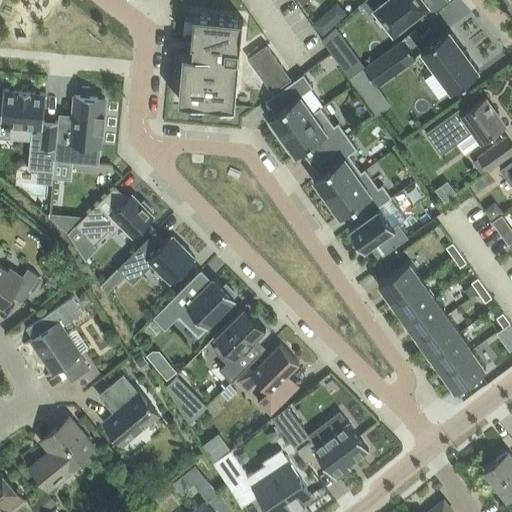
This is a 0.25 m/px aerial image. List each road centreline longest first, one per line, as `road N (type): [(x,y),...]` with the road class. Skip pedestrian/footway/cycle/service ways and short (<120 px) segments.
road 1 (residential): [(400,406),(407,384),(400,369),(245,153),(145,145)]
road 2 (residential): [(145,145),(400,406)]
